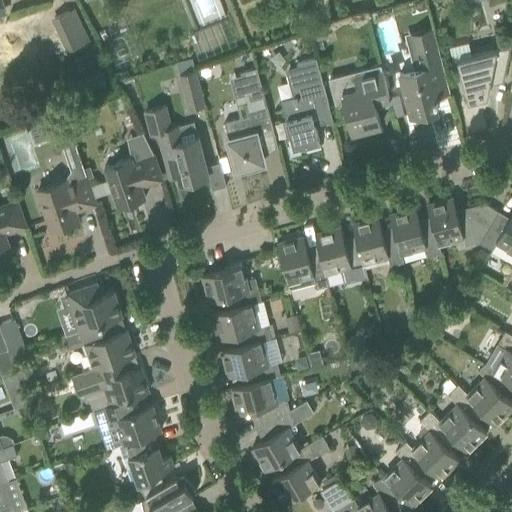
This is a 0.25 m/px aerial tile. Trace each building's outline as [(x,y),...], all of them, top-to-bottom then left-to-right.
[(68,9),(50,18),(67,51),(85,43),(68,9)] [(386,11),(372,15),(374,21),(387,18),(386,11)] [(323,29),(310,33),(313,42),(326,38),(323,29)] [(414,70),(399,74),(410,117),(437,110),(435,102),(437,102),(436,98),(450,94),(436,44),(432,30),(410,36),(413,50),(409,51),(414,70)] [(472,56),(453,61),(456,73),(461,92),(466,91),(468,102),(484,98),(481,87),(491,85),(492,77),(502,79),(502,80),(503,81),(507,61),(509,53),(499,51),(499,49),(472,56)] [(192,57),(176,61),(179,73),(195,68),(192,57)] [(292,97),(280,101),(285,120),(282,121),(286,138),(290,137),(293,148),(304,145),(305,149),(320,145),(315,125),(332,121),(327,101),(326,98),(322,83),(315,58),(296,63),(297,66),(298,71),(294,72),(300,95),(292,97)] [(375,104),(389,100),(380,64),(328,78),(335,105),(343,102),(351,133),(380,125),(375,104)] [(179,73),(178,73),(179,76),(188,109),(204,104),(195,68),(179,73)] [(276,145),(271,125),(256,68),(241,72),(244,83),(240,84),(248,116),(224,122),(228,136),(226,137),(230,152),(232,152),(236,168),(263,161),(259,149),(276,145)] [(101,72),(66,85),(72,99),(107,86),(101,72)] [(165,104),(144,110),(144,113),(150,134),(157,132),(164,154),(169,174),(176,172),(179,183),(208,176),(197,136),(181,141),(177,126),(172,127),(165,104)] [(63,111),(66,120),(67,123),(85,117),(80,105),(63,111)] [(64,181),(37,190),(45,211),(51,230),(78,221),(75,212),(74,209),(81,206),(82,209),(96,205),(89,186),(67,123),(66,120),(56,123),(55,121),(46,124),(51,137),(51,138),(60,135),(61,139),(60,140),(70,171),(64,181)] [(131,158),(104,167),(118,207),(145,198),(141,187),(140,183),(147,181),(148,184),(162,180),(153,154),(142,131),(126,137),(131,158)] [(0,183),(1,185),(10,182),(4,165),(0,166),(0,183)] [(479,242),(498,211),(484,203),(465,208),(467,214),(457,217),(452,197),(427,204),(432,223),(439,252),(441,251),(439,242),(462,236),(464,246),(479,242)] [(25,227),(19,208),(17,201),(0,206),(0,247),(8,245),(5,234),(25,227)] [(439,252),(432,223),(420,226),(415,207),(389,213),(394,233),(402,261),(403,260),(401,252),(424,246),(427,255),(439,252)] [(498,212),(498,211),(479,242),(492,250),(496,242),(511,251),(511,262),(510,266),(511,266),(511,264),(511,212),(505,224),(495,217),(498,212)] [(402,261),(394,233),(383,236),(378,216),(352,223),(357,243),(366,277),(367,276),(364,261),(387,255),(390,264),(402,261)] [(366,277),(357,243),(345,246),(340,226),(314,233),(320,252),(328,285),(329,285),(326,271),(340,267),(344,282),(366,277)] [(328,285),(320,252),(308,255),(303,236),(277,242),(289,288),(314,282),(316,288),(328,285)] [(255,277),(245,279),(242,265),(202,275),(209,301),(228,296),(231,307),(251,302),(261,300),(255,277)] [(80,330),(103,322),(122,316),(113,291),(101,295),(96,282),(67,292),(80,330)] [(251,302),(231,307),(212,312),(219,338),(238,333),(241,345),(260,340),(270,337),(267,324),(257,326),(251,302)] [(283,317),(287,332),(298,329),(294,313),(283,317)] [(14,318),(0,323),(0,329),(7,348),(10,355),(26,349),(14,318)] [(103,322),(80,330),(55,339),(60,351),(84,343),(92,368),(123,357),(135,354),(126,328),(107,335),(103,322)] [(483,363),(482,364),(511,381),(511,337),(504,332),(497,343),(496,343),(484,364),(483,363)] [(260,340),(241,345),(222,350),(228,376),(248,371),(251,382),(270,377),(280,375),(276,361),(267,364),(260,340)] [(7,348),(0,351),(0,373),(2,378),(16,373),(10,355),(7,348)] [(319,350),(306,353),(307,355),(309,366),(320,363),(322,362),(319,350)] [(369,352),(357,355),(363,369),(377,360),(369,352)] [(303,356),(297,357),(294,362),(296,369),(306,366),(303,356)] [(92,368),(70,376),(73,387),(82,384),(96,385),(94,380),(100,378),(109,405),(131,397),(148,391),(140,370),(134,367),(127,369),(123,357),(92,368)] [(458,384),(457,386),(480,409),(494,424),(511,406),(511,403),(500,391),(511,381),(482,364),(477,369),(485,377),(468,394),(458,384)] [(16,373),(2,378),(5,386),(19,381),(16,373)] [(270,377),(251,382),(231,387),(238,413),(257,408),(262,425),(256,429),(256,430),(289,410),(287,400),(277,402),(270,377)] [(447,377),(439,386),(441,388),(448,395),(456,387),(447,377)] [(429,410),(428,412),(452,436),(467,451),(486,432),(471,417),(480,409),(457,386),(456,387),(448,395),(457,404),(439,420),(429,410)] [(131,398),(109,405),(92,410),(97,422),(114,416),(123,443),(149,433),(161,429),(152,403),(135,409),(131,398)] [(269,436),(252,446),(265,470),(282,459),(299,449),(291,435),(295,432),(297,427),(294,423),(313,412),(306,400),(289,410),(256,430),(263,426),(269,436)] [(27,404),(18,408),(20,413),(25,416),(31,413),(27,404)] [(452,436),(428,412),(419,420),(424,425),(420,428),(420,433),(423,436),(412,448),(405,441),(404,442),(425,463),(439,478),(458,459),(444,445),(452,436)] [(38,430),(42,441),(49,439),(52,434),(49,426),(38,430)] [(149,433),(123,443),(118,444),(127,471),(131,469),(137,486),(158,473),(173,464),(169,455),(158,458),(149,433)] [(299,449),(282,459),(288,470),(271,480),(284,503),(319,483),(306,460),(328,448),(321,437),(299,450),(299,449)] [(0,448),(12,444),(12,443),(2,446),(0,440),(0,448)] [(425,463),(404,442),(395,450),(401,457),(385,473),(383,475),(407,500),(412,505),(431,486),(416,472),(425,463)] [(0,448),(0,482),(4,481),(8,480),(1,460),(16,454),(12,444),(0,448)] [(354,444),(346,447),(350,460),(358,457),(354,444)] [(158,473),(137,486),(145,497),(140,498),(143,511),(167,511),(171,510),(190,499),(186,493),(195,488),(183,475),(177,479),(176,476),(164,484),(158,473)] [(352,497),(351,497),(359,511),(390,511),(389,510),(407,500),(383,475),(372,481),(380,495),(358,508),(352,497)] [(359,511),(351,497),(340,478),(320,489),(332,509),(330,510),(331,511),(359,511)] [(4,481),(0,482),(0,511),(16,511),(25,509),(23,504),(14,507),(4,481)]
